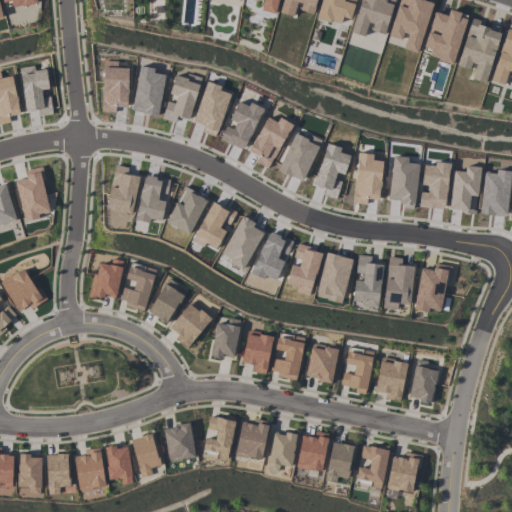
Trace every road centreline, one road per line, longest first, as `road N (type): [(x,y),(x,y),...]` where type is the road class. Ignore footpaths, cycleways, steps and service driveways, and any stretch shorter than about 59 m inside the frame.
road 1 (residential): [(505,259),(483,244),(322,223),(168,150),(77,136),(0,148)]
road 2 (residential): [(0,425),(99,419),(177,394),(220,390),(450,437)]
road 3 (residential): [(62,0),(77,136),(67,323)]
road 4 (residential): [(444,511),(450,437),(483,326),(504,287),(505,259)]
road 5 (residential): [(0,371),(35,336),(67,323),(106,325),(145,342),(167,366),(177,394)]
